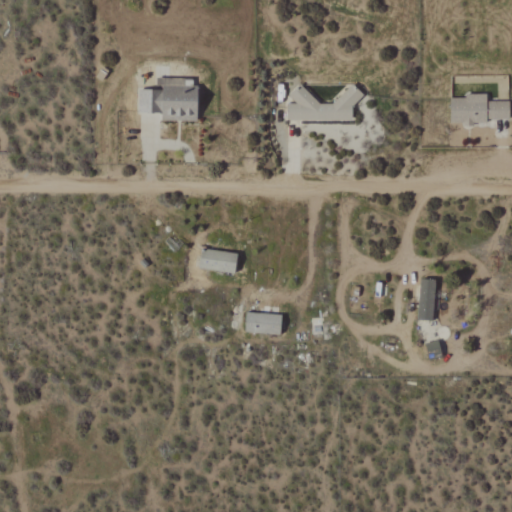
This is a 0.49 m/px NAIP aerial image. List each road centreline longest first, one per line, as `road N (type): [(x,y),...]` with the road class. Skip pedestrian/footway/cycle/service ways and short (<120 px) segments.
road 1 (residential): [(0,183),(511,185)]
road 2 (track): [(347,184),(341,313),(387,360),(421,366),(455,362),(476,343),(507,185)]
road 3 (track): [(135,184),(189,237),(198,281),(240,277),(265,297),(301,289),(308,275),(313,184)]
